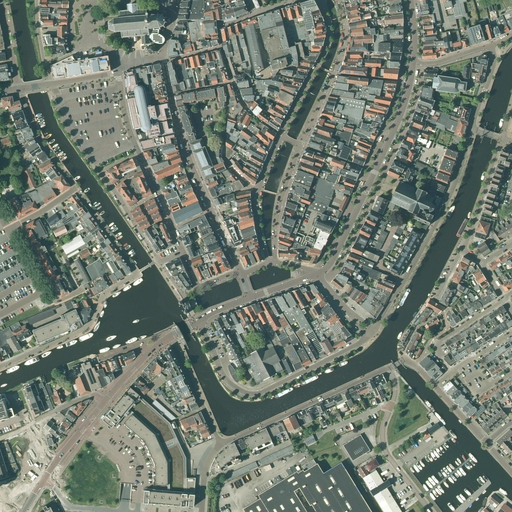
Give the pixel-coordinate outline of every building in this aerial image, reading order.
[(48,8),(48,3),(47,3),(47,0),(39,0),(40,8),(48,8)] [(152,0),(172,12),(174,8),(169,5),(169,3),(169,0),(152,0)] [(220,1),(222,0),(200,0),(197,0),(188,2),(181,3),(179,16),(178,21),(187,21),(187,22),(188,22),(188,21),(192,21),(192,20),(196,20),(206,20),(206,17),(205,17),(211,15),(211,17),(211,21),(216,21),(217,21),(223,20),(236,17),(248,12),(244,0),(243,0),(227,5),(222,6),(212,9),(211,6),(221,3),(220,1)] [(243,0),(222,0),(220,1),(221,3),(211,6),(212,9),(222,6),(227,5),(243,0)] [(311,13),(319,10),(320,10),(315,2),(312,0),(300,4),(306,32),(307,32),(309,43),(310,43),(311,47),(315,47),(313,40),(315,40),(314,35),(314,34),(313,32),(313,30),(312,29),(315,29),(314,24),(313,20),(311,13)] [(360,6),(362,5),(361,0),(354,0),(350,1),(349,1),(344,3),(346,9),(359,6),(360,6)] [(442,0),(445,10),(453,9),(451,2),(450,0),(442,0)] [(467,20),(468,20),(463,3),(466,2),(466,0),(462,0),(451,2),(453,9),(454,15),(455,17),(462,16),(463,18),(465,26),(466,33),(470,47),(486,41),(482,23),(481,21),(480,21),(480,25),(469,29),(467,20)] [(378,8),(377,5),(373,6),(372,3),(366,4),(365,5),(362,5),(360,6),(359,6),(346,9),(347,17),(361,14),(376,10),(376,9),(378,8)] [(302,44),(304,44),(309,43),(307,32),(306,32),(300,4),(293,6),(286,8),(285,8),(286,12),(287,12),(289,21),(295,44),(296,47),(298,56),(298,57),(302,57),(305,58),(302,44)] [(403,12),(401,4),(390,6),(388,7),(384,8),(385,11),(389,10),(390,15),(390,16),(390,17),(395,16),(395,13),(403,12)] [(110,23),(109,24),(110,26),(110,28),(110,29),(110,30),(111,30),(115,32),(115,33),(117,33),(122,32),(122,37),(121,38),(121,39),(123,38),(123,40),(124,40),(123,38),(129,38),(129,39),(130,39),(130,38),(134,37),(134,41),(137,41),(137,37),(141,37),(142,44),(148,44),(148,45),(145,45),(146,48),(148,47),(149,46),(149,47),(150,47),(150,46),(151,46),(151,47),(154,46),(154,45),(156,45),(156,47),(155,47),(156,49),(157,49),(159,48),(159,47),(160,47),(162,44),(163,44),(164,43),(164,42),(165,42),(165,41),(165,40),(165,39),(165,38),(164,38),(164,34),(163,34),(164,34),(163,29),(161,30),(161,28),(163,27),(165,28),(166,27),(164,26),(166,24),(168,24),(168,23),(170,23),(170,18),(167,19),(167,18),(165,18),(163,16),(164,15),(163,14),(162,16),(159,15),(159,13),(158,13),(158,15),(153,16),(153,14),(152,14),(152,16),(149,16),(149,14),(148,14),(147,14),(147,10),(148,9),(147,9),(146,10),(140,10),(140,9),(139,9),(139,11),(138,11),(137,5),(128,6),(128,11),(127,11),(127,10),(126,10),(126,11),(121,12),(121,10),(120,10),(120,12),(120,13),(121,19),(116,19),(115,19),(114,19),(114,20),(110,23)] [(289,48),(296,47),(295,44),(289,21),(287,12),(286,12),(285,8),(279,10),(283,22),(284,27),(289,48)] [(298,56),(296,47),(289,48),(284,27),(283,22),(279,10),(272,13),(276,23),(277,30),(278,30),(279,34),(278,34),(287,68),(294,66),(298,67),(298,66),(298,63),(298,57),(298,56)] [(313,20),(322,18),(319,10),(311,13),(313,20)] [(376,19),(378,18),(376,10),(361,14),(347,17),(349,24),(362,21),(363,21),(373,18),(374,19),(376,19)] [(379,18),(378,18),(376,19),(376,27),(378,26),(378,28),(392,28),(403,27),(403,23),(403,15),(403,16),(403,12),(395,13),(395,16),(390,17),(390,16),(387,17),(379,18)] [(264,15),(258,17),(260,28),(261,31),(261,32),(263,41),(265,40),(270,60),(268,60),(269,63),(273,78),(275,75),(279,71),(278,70),(284,68),(287,68),(278,34),(275,35),(274,31),(275,30),(277,30),(276,23),(272,13),(266,15),(264,15)] [(435,22),(434,20),(434,17),(433,14),(433,15),(422,17),(423,24),(435,22)] [(507,24),(506,23),(503,16),(498,19),(499,21),(502,27),(500,28),(502,35),(509,31),(506,24),(507,24)] [(216,22),(216,21),(211,21),(211,17),(206,17),(206,20),(195,20),(195,22),(192,22),(187,23),(191,42),(196,41),(196,42),(196,43),(201,42),(201,40),(205,39),(208,39),(211,38),(211,37),(218,35),(217,35),(218,35),(216,22)] [(260,28),(258,17),(241,24),(242,30),(245,29),(254,71),(264,68),(255,29),(260,28)] [(502,27),(499,21),(494,23),(495,27),(493,28),(491,18),(489,19),(490,25),(494,39),(502,35),(500,28),(502,27)] [(376,19),(374,19),(366,21),(355,23),(349,25),(350,31),(355,30),(375,27),(376,27),(376,19)] [(494,39),(490,25),(487,26),(486,20),(481,21),(482,23),(484,22),(489,40),(494,39)] [(187,22),(177,22),(175,29),(173,34),(175,34),(188,35),(187,23),(187,22)] [(243,72),(251,70),(251,67),(246,47),(244,39),(242,29),(241,24),(234,26),(237,43),(242,63),(240,63),(242,69),(244,69),(244,71),(243,71),(243,72)] [(234,63),(238,75),(239,75),(238,72),(242,71),(242,69),(240,63),(242,63),(237,43),(234,26),(228,28),(227,29),(230,41),(230,45),(232,52),(234,51),(235,59),(233,59),(234,63)] [(67,38),(67,27),(58,27),(58,38),(67,38)] [(349,37),(350,37),(355,37),(379,35),(378,31),(375,32),(375,30),(376,30),(375,27),(355,30),(350,31),(349,37)] [(398,44),(403,44),(403,38),(403,27),(392,28),(378,28),(378,29),(378,31),(379,35),(384,35),(390,34),(390,39),(390,44),(391,44),(393,44),(398,44)] [(424,30),(424,36),(437,34),(442,34),(441,27),(436,28),(436,29),(424,30)] [(226,42),(230,41),(227,29),(221,31),(223,42),(226,42)] [(454,52),(452,43),(450,32),(442,34),(443,38),(444,40),(444,42),(447,54),(454,52)] [(462,49),(470,47),(466,33),(463,33),(464,37),(460,38),(462,49)] [(381,53),(380,44),(390,44),(390,39),(390,34),(384,35),(379,35),(355,37),(350,37),(347,52),(352,52),(381,53)] [(424,41),(434,41),(438,40),(438,42),(444,42),(444,40),(443,38),(442,34),(437,34),(424,36),(424,41)] [(219,44),(218,39),(212,41),(211,38),(208,39),(211,48),(219,46),(219,44)] [(454,52),(462,49),(460,38),(458,38),(457,40),(458,42),(452,43),(454,52)] [(203,50),(211,48),(208,39),(205,39),(201,40),(201,42),(203,50)] [(323,46),(325,39),(315,40),(313,40),(315,47),(323,47),(323,46)] [(179,41),(175,40),(171,40),(169,48),(168,57),(169,58),(179,56),(178,51),(176,45),(180,44),(179,41)] [(444,42),(438,42),(438,40),(434,41),(434,42),(436,54),(437,59),(441,57),(441,56),(447,54),(444,42)] [(233,57),(232,52),(230,45),(230,41),(226,42),(223,42),(224,46),(227,58),(233,76),(234,77),(239,76),(238,75),(234,63),(233,59),(233,57)] [(190,42),(180,44),(182,50),(183,55),(193,52),(190,42)] [(423,60),(437,59),(436,54),(434,42),(424,42),(423,55),(423,54),(423,60)] [(323,47),(315,47),(311,47),(310,43),(309,43),(304,44),(304,47),(306,54),(310,54),(310,53),(320,54),(321,53),(323,47)] [(306,57),(306,54),(304,47),(304,44),(302,44),(305,58),(302,57),(302,59),(305,59),(305,60),(308,61),(315,63),(318,58),(309,57),(306,57)] [(390,53),(390,52),(391,44),(380,44),(381,53),(389,53),(390,53)] [(402,53),(403,44),(398,44),(393,44),(391,44),(390,52),(402,53)] [(67,45),(56,45),(58,54),(56,54),(58,59),(64,56),(70,53),(67,45)] [(146,48),(144,48),(144,50),(145,50),(145,51),(145,52),(146,52),(146,54),(145,54),(146,55),(149,54),(150,55),(154,54),(153,53),(157,52),(157,50),(156,50),(156,49),(155,47),(156,47),(156,45),(154,45),(154,46),(151,47),(151,46),(150,46),(150,47),(149,47),(149,46),(148,47),(146,48)] [(220,68),(225,67),(220,51),(215,52),(217,59),(216,60),(218,67),(219,67),(219,68),(220,68)] [(218,67),(216,60),(217,59),(215,52),(211,53),(212,55),(213,61),(216,68),(218,78),(219,84),(223,83),(222,80),(222,78),(221,73),(221,72),(219,72),(218,67)] [(389,53),(381,53),(352,52),(347,52),(345,59),(366,60),(376,61),(387,61),(387,60),(389,60),(389,53)] [(217,79),(218,78),(216,68),(213,61),(212,55),(211,53),(205,54),(206,59),(207,65),(209,65),(209,67),(208,68),(210,75),(205,76),(206,79),(206,81),(208,86),(212,85),(211,80),(217,80),(217,79)] [(208,68),(207,65),(206,59),(205,54),(204,55),(196,57),(199,68),(201,80),(202,82),(203,87),(208,86),(206,81),(206,79),(205,76),(210,75),(208,68)] [(480,65),(487,67),(489,58),(486,56),(485,56),(484,56),(483,56),(479,57),(478,61),(481,62),(480,64),(480,65)] [(196,89),(203,87),(202,82),(201,80),(199,68),(196,57),(189,58),(191,63),(192,69),(194,78),(195,84),(196,89)] [(302,59),(302,57),(298,57),(298,63),(298,66),(298,67),(307,68),(307,67),(312,68),(315,63),(308,61),(305,60),(305,59),(302,59)] [(109,68),(107,58),(75,64),(72,58),(53,67),(55,78),(109,68)] [(189,79),(194,78),(192,69),(191,63),(189,58),(184,59),(184,62),(185,63),(186,70),(189,69),(191,75),(187,75),(188,79),(189,79)] [(186,70),(185,63),(184,62),(184,59),(178,61),(179,64),(181,72),(181,73),(182,77),(183,81),(185,86),(186,91),(196,89),(195,84),(194,78),(189,79),(188,79),(187,75),(186,70)] [(366,60),(345,59),(342,67),(357,68),(357,67),(365,67),(366,60)] [(181,92),(186,91),(185,86),(183,81),(182,77),(181,73),(181,72),(179,64),(178,61),(173,62),(169,63),(168,64),(168,65),(174,94),(181,92)] [(400,62),(387,61),(376,61),(376,68),(381,68),(389,68),(389,69),(399,69),(400,62)] [(480,65),(480,64),(473,63),(471,64),(471,68),(470,68),(470,75),(475,76),(476,73),(485,75),(487,70),(486,70),(487,67),(480,65)] [(10,79),(9,70),(7,69),(6,65),(0,66),(0,82),(10,81),(10,79)] [(155,73),(154,71),(153,66),(147,67),(148,75),(155,73)] [(463,67),(461,82),(467,83),(468,84),(468,81),(469,80),(470,75),(470,68),(469,66),(465,66),(463,67)] [(148,75),(147,67),(141,69),(143,79),(144,82),(144,86),(146,86),(150,85),(150,86),(151,86),(149,79),(148,75)] [(363,68),(357,68),(342,67),(339,74),(340,74),(367,76),(367,75),(372,75),(372,69),(368,68),(363,68)] [(383,78),(384,69),(379,69),(372,68),(372,69),(372,75),(372,77),(378,78),(383,78)] [(384,69),(383,78),(397,80),(399,71),(399,70),(384,69)] [(438,79),(438,78),(437,78),(438,69),(434,69),(433,71),(424,70),(424,77),(434,78),(438,79)] [(132,71),(124,72),(125,81),(126,88),(127,92),(128,95),(130,106),(135,129),(136,129),(141,128),(142,129),(142,130),(143,131),(144,132),(145,132),(145,133),(146,133),(147,133),(148,133),(149,139),(150,139),(139,142),(143,151),(158,148),(158,147),(161,147),(177,144),(176,139),(175,135),(159,138),(159,137),(175,133),(174,128),(172,122),(171,115),(170,109),(169,104),(169,103),(155,106),(152,107),(151,106),(149,106),(146,92),(146,90),(145,89),(145,88),(144,88),(144,87),(143,87),(143,86),(142,86),(141,85),(140,85),(139,85),(138,83),(138,82),(137,75),(136,70),(134,70),(133,70),(132,71)] [(248,81),(252,81),(251,77),(251,71),(251,70),(243,72),(243,74),(239,75),(238,75),(239,76),(234,77),(235,79),(237,83),(241,82),(248,81)] [(304,80),(308,74),(298,72),(298,71),(293,71),(284,70),(282,70),(281,70),(280,73),(279,74),(292,77),(304,80)] [(164,82),(163,74),(155,75),(155,73),(148,75),(151,75),(151,79),(149,79),(151,86),(164,82)] [(485,79),(485,75),(476,73),(475,76),(477,76),(475,83),(482,85),(483,80),(485,79)] [(301,88),(304,81),(293,79),(281,77),(275,75),(273,78),(272,80),(265,80),(265,82),(276,82),(284,84),(292,85),(301,88)] [(366,87),(368,80),(349,77),(338,76),(335,83),(340,84),(366,87)] [(434,78),(433,88),(435,88),(434,89),(436,89),(436,91),(455,94),(456,94),(458,94),(458,93),(459,93),(460,92),(465,93),(467,83),(461,82),(460,81),(460,80),(459,79),(458,79),(457,79),(438,76),(438,79),(434,78)] [(291,103),(292,103),(296,97),(280,89),(269,86),(265,85),(265,82),(265,80),(257,81),(256,89),(260,89),(265,91),(265,90),(267,91),(268,91),(279,96),(291,103)] [(382,90),(383,81),(369,80),(368,80),(366,87),(382,90)] [(249,87),(248,81),(241,82),(237,83),(239,89),(244,88),(249,88),(249,87)] [(154,91),(166,88),(164,82),(151,86),(150,86),(150,91),(154,90),(154,91)] [(296,97),(300,88),(301,88),(292,85),(284,84),(276,82),(265,82),(265,85),(269,86),(280,89),(296,97)] [(340,84),(335,83),(333,89),(338,90),(375,96),(375,102),(374,102),(390,106),(392,99),(380,97),(381,93),(382,90),(366,87),(340,84)] [(198,101),(198,102),(216,98),(216,99),(218,99),(219,103),(217,103),(218,109),(226,107),(227,97),(225,87),(220,88),(220,87),(195,92),(197,101),(198,101)] [(435,88),(433,88),(422,87),(420,98),(433,101),(434,89),(435,88)] [(156,98),(167,96),(166,88),(154,91),(154,90),(150,91),(150,92),(146,92),(149,106),(151,106),(150,100),(151,100),(150,95),(155,94),(156,98)] [(367,100),(375,102),(375,96),(338,90),(333,89),(330,95),(335,96),(349,99),(360,101),(361,98),(361,99),(366,100),(366,99),(368,99),(367,100)] [(392,99),(395,92),(386,90),(386,94),(385,97),(392,98),(391,99),(392,99)] [(289,109),(292,103),(291,103),(279,96),(268,91),(266,97),(271,99),(275,101),(278,103),(289,109)] [(183,100),(176,102),(177,107),(182,106),(186,106),(190,105),(198,103),(198,102),(198,101),(197,101),(195,92),(182,95),(183,100)] [(263,103),(263,100),(259,100),(259,97),(255,97),(254,95),(242,95),(242,96),(245,103),(254,102),(261,102),(263,103)] [(237,104),(239,103),(236,96),(230,97),(229,103),(228,108),(237,104)] [(18,113),(22,112),(21,110),(20,107),(18,102),(14,103),(13,102),(12,102),(11,97),(0,99),(0,107),(7,106),(9,111),(8,111),(9,115),(11,114),(17,112),(18,113)] [(435,101),(433,101),(420,98),(418,104),(432,109),(435,101)] [(272,106),(275,101),(271,99),(268,102),(265,106),(270,108),(268,112),(272,114),(271,117),(270,119),(280,126),(286,115),(282,112),(275,108),(272,106)] [(365,101),(360,101),(349,99),(348,103),(328,99),(327,103),(364,110),(365,101)] [(253,112),(261,102),(254,102),(248,108),(253,112)] [(261,109),(264,104),(263,103),(261,102),(253,112),(257,117),(263,110),(261,109)] [(383,110),(388,111),(389,107),(367,102),(366,106),(375,108),(383,110)] [(237,104),(228,108),(228,115),(235,117),(236,116),(240,113),(243,109),(239,103),(237,104)] [(286,115),(289,109),(278,103),(275,108),(282,112),(286,115)] [(362,120),(364,110),(327,103),(324,110),(323,110),(329,112),(362,120)] [(415,112),(437,120),(440,112),(433,110),(418,105),(416,108),(415,112)] [(183,125),(192,123),(189,115),(188,115),(187,115),(186,113),(188,113),(188,112),(186,106),(182,106),(177,107),(180,115),(181,115),(181,117),(181,118),(183,125)] [(365,110),(378,113),(386,115),(386,116),(388,111),(383,110),(375,108),(366,106),(365,110)] [(459,119),(467,122),(471,109),(463,108),(459,119)] [(243,109),(237,122),(239,123),(238,126),(240,128),(242,125),(248,113),(244,109),(243,109)] [(266,116),(267,114),(267,113),(264,110),(263,110),(257,117),(260,119),(263,114),(266,116)] [(362,120),(329,112),(323,110),(320,117),(332,121),(332,120),(339,122),(346,124),(346,125),(354,128),(355,128),(359,130),(361,123),(362,120)] [(378,124),(381,125),(386,115),(378,113),(365,111),(364,116),(364,115),(363,118),(378,123),(378,124)] [(13,122),(24,118),(22,112),(18,113),(8,116),(9,120),(12,119),(13,122)] [(415,112),(413,119),(435,127),(437,120),(415,112)] [(468,123),(467,122),(440,112),(435,127),(436,128),(456,136),(461,138),(463,139),(465,134),(463,134),(465,127),(467,127),(468,123)] [(247,129),(249,125),(253,117),(248,113),(242,125),(247,129)] [(267,124),(270,119),(271,117),(267,114),(266,116),(263,114),(260,119),(267,124)] [(13,122),(16,129),(27,125),(24,118),(13,122)] [(343,130),(344,125),(337,123),(332,121),(332,122),(326,120),(326,119),(320,118),(317,125),(322,127),(341,134),(343,130)] [(227,127),(227,131),(237,138),(240,132),(238,131),(234,128),(233,128),(235,124),(236,122),(228,119),(228,122),(227,127)] [(256,119),(252,124),(269,139),(273,142),(276,134),(274,133),(265,126),(261,123),(260,122),(256,119)] [(280,126),(270,119),(267,124),(278,131),(280,126)] [(423,132),(421,131),(420,133),(421,136),(422,136),(421,139),(422,139),(422,138),(430,141),(431,137),(432,136),(430,135),(427,134),(429,129),(432,131),(433,131),(435,132),(436,128),(435,127),(413,119),(410,126),(423,131),(423,132)] [(372,129),(379,131),(381,125),(378,124),(373,122),(371,125),(368,124),(367,128),(366,128),(366,127),(365,127),(367,124),(362,123),(361,123),(359,130),(369,133),(369,131),(371,132),(372,129)] [(188,140),(197,137),(195,133),(194,133),(193,133),(192,131),(194,131),(194,130),(192,123),(183,125),(186,133),(187,133),(187,135),(187,136),(188,140)] [(269,139),(252,124),(251,124),(250,126),(249,125),(247,129),(258,139),(258,138),(261,139),(260,140),(270,149),(273,142),(269,139)] [(240,132),(237,138),(238,139),(240,140),(241,141),(241,140),(247,144),(250,146),(258,151),(267,156),(269,150),(259,142),(257,141),(258,139),(247,129),(242,125),(240,128),(238,131),(240,132)] [(352,133),(343,130),(341,134),(322,127),(317,125),(313,132),(345,144),(344,146),(348,148),(349,144),(349,143),(350,140),(351,137),(352,133)] [(346,125),(344,125),(343,130),(352,133),(352,132),(354,133),(355,128),(354,128),(346,125)] [(22,135),(31,131),(29,127),(28,126),(20,129),(19,129),(16,130),(13,131),(10,132),(10,133),(11,135),(20,131),(21,134),(22,135)] [(420,133),(421,131),(410,127),(407,133),(421,139),(422,136),(421,136),(420,133)] [(369,133),(359,130),(355,128),(354,133),(374,140),(375,140),(377,136),(369,133)] [(22,135),(21,134),(16,136),(19,144),(33,139),(33,138),(31,131),(22,135)] [(227,133),(226,140),(235,144),(238,139),(237,138),(227,131),(227,133)] [(352,149),(348,148),(344,146),(345,144),(313,132),(310,139),(310,140),(316,142),(334,147),(338,149),(338,150),(338,151),(341,152),(339,157),(339,158),(347,161),(349,155),(350,153),(352,149)] [(374,140),(354,133),(352,132),(352,133),(351,137),(356,139),(363,141),(365,142),(372,144),(374,140)] [(422,139),(421,139),(407,133),(404,140),(414,144),(416,140),(418,141),(417,141),(418,142),(418,144),(425,147),(425,145),(427,145),(425,149),(428,150),(432,142),(430,141),(422,138),(422,139)] [(3,152),(8,150),(7,147),(12,145),(10,140),(9,137),(0,140),(1,143),(0,143),(2,149),(3,152)] [(373,144),(372,144),(365,142),(363,141),(356,139),(351,137),(350,140),(358,143),(371,148),(373,144)] [(190,144),(193,152),(196,160),(197,164),(198,164),(201,172),(204,180),(209,178),(216,175),(216,174),(217,173),(214,166),(213,167),(202,139),(198,141),(190,144)] [(30,155),(39,148),(36,144),(35,145),(34,143),(35,142),(34,140),(28,142),(28,143),(30,146),(26,149),(26,148),(21,152),(23,154),(27,151),(27,152),(29,155),(30,155)] [(235,145),(235,144),(226,140),(226,147),(231,149),(233,150),(236,145),(235,145)] [(240,140),(237,144),(239,144),(239,143),(244,146),(246,146),(247,147),(244,150),(246,151),(246,152),(257,158),(258,158),(260,159),(264,161),(267,156),(258,151),(250,146),(247,144),(241,140),(241,141),(240,140)] [(333,148),(334,147),(316,142),(310,140),(307,146),(322,152),(325,145),(324,148),(328,149),(329,146),(333,148)] [(418,154),(420,148),(403,141),(400,147),(418,154)] [(369,153),(371,148),(358,143),(356,147),(369,153)] [(158,149),(157,149),(159,155),(165,153),(165,155),(179,151),(177,144),(162,147),(158,149)] [(236,152),(233,150),(231,149),(226,147),(226,157),(229,160),(236,152)] [(355,155),(366,160),(369,154),(363,151),(354,147),(352,154),(354,155),(355,155)] [(411,162),(415,154),(400,147),(396,156),(411,162)] [(32,159),(42,152),(39,148),(30,155),(31,157),(30,157),(25,160),(26,162),(28,161),(32,159)] [(338,151),(338,150),(332,148),(330,153),(330,155),(336,156),(338,151)] [(436,180),(448,185),(451,176),(456,162),(459,153),(447,148),(439,170),(436,180)] [(157,149),(144,152),(147,160),(147,162),(148,163),(149,164),(150,166),(158,163),(156,157),(159,156),(158,155),(159,155),(157,149)] [(219,164),(214,166),(217,173),(220,172),(226,169),(224,163),(225,163),(222,158),(222,149),(217,149),(217,158),(219,164)] [(262,167),(264,161),(260,159),(258,158),(257,158),(246,152),(246,151),(244,150),(242,149),(239,154),(249,160),(262,167)] [(330,165),(333,158),(315,152),(306,149),(303,156),(306,157),(326,164),(327,163),(330,165)] [(483,213),(491,215),(492,213),(496,214),(497,211),(492,210),(493,207),(497,208),(499,203),(494,202),(495,200),(496,197),(500,198),(501,196),(504,196),(504,194),(498,192),(499,189),(499,186),(503,188),(505,183),(501,182),(503,176),(507,177),(508,173),(504,171),(506,167),(509,168),(510,163),(510,161),(511,161),(511,164),(511,166),(511,152),(510,152),(502,149),(499,160),(500,160),(498,166),(497,166),(490,187),(487,197),(484,207),(484,208),(483,213)] [(39,160),(46,155),(43,151),(42,152),(32,159),(28,161),(26,162),(29,166),(31,169),(34,167),(33,164),(31,164),(30,163),(35,160),(37,158),(39,160)] [(176,158),(180,156),(179,151),(165,155),(160,157),(162,162),(176,158)] [(39,167),(43,165),(43,163),(49,159),(46,155),(39,160),(39,161),(40,160),(41,162),(37,164),(39,167)] [(262,167),(249,160),(248,159),(246,163),(243,161),(237,155),(234,158),(237,161),(240,164),(242,163),(260,173),(262,167)] [(363,166),(366,160),(355,155),(353,162),(363,166)] [(177,164),(182,162),(180,156),(176,158),(162,162),(158,163),(150,166),(153,173),(154,173),(177,164)] [(324,170),(326,164),(306,157),(303,156),(300,162),(321,170),(322,169),(324,170)] [(408,168),(409,166),(407,165),(407,164),(404,163),(405,160),(396,156),(394,161),(408,168)] [(152,195),(145,178),(136,158),(130,161),(120,166),(114,168),(106,171),(105,174),(106,174),(110,179),(114,184),(116,187),(120,192),(127,201),(127,202),(131,207),(138,201),(152,195)] [(343,169),(345,163),(341,162),(333,158),(330,165),(336,167),(343,169)] [(41,174),(45,171),(54,166),(53,166),(50,161),(43,165),(39,167),(38,168),(41,174)] [(253,177),(240,164),(237,161),(233,165),(233,166),(247,180),(254,185),(255,185),(257,179),(253,177)] [(403,181),(404,179),(399,177),(400,174),(405,176),(408,168),(394,161),(390,168),(387,174),(398,179),(403,181)] [(164,185),(164,183),(163,183),(162,179),(184,170),(182,162),(177,164),(154,173),(157,181),(160,187),(164,185)] [(329,172),(321,170),(300,162),(298,169),(317,177),(326,179),(328,174),(329,172)] [(435,177),(436,173),(434,172),(435,170),(417,162),(413,170),(431,178),(432,176),(435,177)] [(257,179),(260,173),(242,163),(240,164),(253,177),(257,179)] [(347,171),(359,175),(362,169),(349,164),(347,171)] [(57,171),(54,166),(45,171),(49,176),(57,171)] [(343,170),(343,169),(336,167),(333,173),(338,175),(357,181),(359,175),(347,171),(343,170)] [(410,185),(416,171),(409,168),(403,182),(410,185)] [(31,169),(29,170),(23,172),(30,189),(40,184),(35,173),(31,174),(30,173),(33,172),(31,169)] [(229,178),(234,176),(229,170),(221,173),(225,180),(229,178)] [(336,184),(297,170),(293,182),(289,193),(301,197),(303,198),(311,201),(327,206),(328,207),(331,200),(330,199),(332,197),(334,192),(333,192),(334,190),(335,190),(338,184),(336,184)] [(50,182),(52,181),(61,176),(57,171),(49,176),(51,179),(47,181),(48,183),(50,182)] [(209,178),(204,180),(206,185),(220,179),(218,180),(218,178),(219,178),(219,177),(222,175),(221,173),(216,175),(209,178)] [(326,179),(326,181),(336,184),(338,176),(331,174),(331,175),(328,174),(326,179)] [(186,183),(188,181),(189,181),(186,175),(175,180),(173,181),(164,185),(160,187),(163,192),(168,190),(173,188),(176,187),(178,186),(184,183),(186,183)] [(52,181),(57,188),(58,190),(59,189),(62,193),(69,187),(61,176),(52,181)] [(235,184),(240,182),(239,181),(234,176),(229,178),(232,182),(235,184)] [(222,184),(221,182),(220,179),(206,185),(209,190),(213,188),(217,186),(219,185),(222,184)] [(342,181),(341,185),(353,189),(356,183),(346,179),(345,182),(342,181)] [(20,189),(26,187),(23,180),(17,182),(20,189)] [(52,191),(57,188),(52,181),(50,182),(48,183),(35,189),(45,204),(56,196),(52,191)] [(188,192),(192,190),(190,186),(190,185),(188,181),(186,183),(184,183),(178,186),(176,187),(173,188),(168,190),(163,192),(165,197),(167,201),(188,192)] [(393,210),(395,205),(408,211),(408,212),(417,216),(415,220),(422,223),(418,231),(424,233),(428,225),(429,226),(435,213),(435,212),(437,209),(437,208),(441,199),(435,196),(425,191),(425,192),(398,181),(389,201),(379,197),(373,210),(370,209),(370,211),(381,216),(382,214),(383,215),(386,207),(393,210)] [(230,182),(223,185),(224,188),(224,189),(232,186),(235,191),(243,189),(243,187),(240,182),(235,184),(232,182),(231,182),(231,183),(231,184),(230,183),(230,182)] [(213,188),(209,190),(211,194),(216,192),(216,193),(219,192),(219,191),(224,189),(222,184),(219,185),(217,186),(213,188)] [(338,184),(335,190),(350,195),(353,189),(341,185),(338,184)] [(425,191),(435,196),(437,191),(443,193),(445,187),(437,184),(435,190),(434,189),(433,191),(432,190),(431,191),(426,189),(425,191)] [(213,198),(235,191),(232,186),(224,189),(224,188),(224,189),(219,191),(219,192),(216,193),(216,192),(211,194),(212,197),(213,198)] [(173,214),(198,202),(193,190),(192,190),(188,192),(167,201),(173,214)] [(8,201),(18,220),(21,218),(37,210),(45,204),(36,191),(8,201)] [(245,199),(250,198),(251,198),(251,191),(236,194),(237,201),(245,199)] [(301,197),(289,193),(287,201),(306,208),(309,209),(311,201),(303,198),(302,199),(300,199),(301,197)] [(229,203),(236,201),(234,194),(234,195),(234,194),(225,197),(221,198),(224,205),(229,203)] [(71,206),(79,201),(75,195),(68,200),(71,204),(66,206),(63,207),(64,210),(71,206)] [(217,207),(224,205),(221,198),(218,199),(214,200),(217,207)] [(246,205),(251,204),(250,198),(245,199),(237,201),(236,201),(229,203),(224,205),(217,207),(220,212),(230,209),(230,210),(236,208),(246,205)] [(142,231),(162,220),(158,210),(159,210),(154,199),(131,212),(136,222),(137,221),(142,231)] [(73,213),(83,206),(79,201),(71,206),(73,209),(73,208),(74,209),(66,214),(67,217),(73,213)] [(297,233),(306,208),(287,201),(283,216),(282,223),(280,231),(290,234),(295,236),(296,236),(301,238),(300,239),(301,239),(300,241),(298,244),(301,245),(305,237),(304,236),(297,233)] [(339,220),(342,212),(328,207),(327,206),(311,201),(309,209),(322,214),(324,214),(339,220)] [(198,202),(173,214),(177,225),(203,212),(198,202)] [(246,213),(252,211),(251,204),(246,205),(236,208),(237,208),(239,208),(240,211),(238,211),(234,212),(235,213),(229,215),(230,217),(230,218),(237,216),(246,213)] [(76,220),(88,212),(83,206),(73,213),(67,217),(66,218),(68,224),(69,223),(76,220)] [(66,218),(61,210),(46,220),(50,226),(49,227),(52,231),(68,224),(66,218)] [(248,219),(253,218),(252,211),(246,213),(237,216),(237,218),(239,218),(240,222),(237,222),(238,224),(248,219)] [(367,217),(377,222),(380,216),(370,211),(367,217)] [(83,222),(91,217),(88,212),(76,220),(69,223),(69,224),(72,229),(76,227),(75,226),(79,224),(83,222)] [(339,220),(324,214),(322,214),(319,221),(315,219),(314,222),(315,223),(314,227),(331,234),(335,227),(339,220)] [(203,224),(198,226),(200,229),(201,231),(201,232),(206,229),(210,227),(205,216),(200,218),(203,224)] [(478,224),(489,227),(492,228),(495,221),(481,216),(478,224)] [(89,232),(98,226),(91,217),(83,222),(80,225),(83,229),(86,228),(89,232)] [(365,223),(374,227),(377,223),(377,222),(367,217),(365,223)] [(200,218),(188,224),(188,226),(190,230),(192,233),(195,231),(194,228),(198,226),(203,224),(200,218)] [(230,218),(223,220),(225,224),(227,228),(233,226),(231,221),(231,220),(230,218)] [(236,233),(255,227),(253,218),(248,219),(238,224),(233,226),(227,228),(231,237),(237,234),(236,233)] [(458,238),(468,220),(465,218),(455,237),(458,238)] [(41,241),(41,240),(48,237),(47,234),(39,220),(35,222),(35,221),(22,227),(32,245),(41,241)] [(162,232),(167,230),(164,222),(158,225),(162,232)] [(362,228),(372,233),(374,227),(365,223),(362,228)] [(486,235),(489,227),(478,224),(476,231),(474,237),(484,240),(486,235)] [(185,225),(178,228),(178,229),(181,234),(190,230),(188,226),(185,227),(185,225)] [(510,235),(506,227),(504,228),(502,225),(500,226),(502,230),(501,230),(506,238),(510,235)] [(64,227),(64,226),(53,231),(56,237),(66,232),(65,230),(66,230),(64,230),(63,227),(64,227)] [(95,235),(101,230),(98,226),(89,232),(83,236),(82,234),(61,246),(66,255),(85,244),(86,243),(89,241),(93,238),(94,237),(94,238),(96,236),(95,235)] [(154,235),(158,233),(154,226),(144,231),(150,241),(155,238),(154,235)] [(210,227),(200,233),(202,238),(213,233),(210,227)] [(256,235),(255,227),(236,233),(237,234),(231,237),(234,243),(250,237),(256,235)] [(506,238),(501,230),(500,231),(497,227),(495,229),(497,233),(496,233),(501,241),(506,238)] [(359,234),(369,239),(372,233),(362,228),(359,234)] [(310,247),(322,252),(325,246),(328,240),(331,234),(318,229),(320,230),(317,236),(316,240),(315,240),(307,236),(306,237),(305,240),(305,241),(314,244),(312,248),(310,247)] [(411,234),(421,239),(424,234),(414,229),(411,234)] [(96,241),(105,235),(101,230),(95,235),(96,236),(94,238),(96,240),(94,241),(95,242),(96,241)] [(172,240),(167,230),(162,232),(167,243),(172,240)] [(442,230),(424,262),(429,265),(447,233),(442,230)] [(298,244),(300,241),(301,239),(300,239),(301,238),(296,236),(295,236),(290,234),(280,231),(279,238),(298,244)] [(383,232),(382,231),(381,233),(379,236),(385,239),(388,234),(383,232)] [(501,241),(496,233),(495,234),(494,232),(493,231),(491,232),(492,234),(491,236),(493,239),(495,238),(498,243),(501,241)] [(213,234),(203,239),(206,246),(217,242),(214,234),(213,234)] [(357,239),(366,244),(369,239),(359,234),(357,239)] [(408,239),(418,245),(421,239),(411,234),(408,239)] [(99,244),(107,239),(105,235),(96,241),(95,242),(95,243),(97,241),(99,244)] [(155,244),(161,240),(158,236),(156,237),(154,235),(155,238),(150,241),(153,245),(155,244)] [(188,235),(182,238),(185,246),(192,244),(188,235)] [(245,248),(258,242),(256,235),(250,237),(234,243),(234,244),(235,244),(236,247),(241,244),(243,243),(245,248)] [(301,245),(298,244),(279,238),(278,244),(279,244),(294,249),(296,249),(296,248),(297,248),(297,250),(294,250),(293,251),(303,251),(305,251),(308,252),(308,253),(308,254),(308,255),(311,256),(313,256),(319,257),(322,252),(310,247),(310,248),(305,246),(303,245),(301,245)] [(102,248),(110,242),(107,239),(99,244),(100,247),(99,248),(100,249),(102,248)] [(354,245),(364,250),(366,244),(357,239),(354,245)] [(418,245),(408,239),(405,245),(415,250),(416,247),(418,245)] [(155,244),(153,245),(158,253),(164,250),(163,249),(166,248),(164,244),(162,241),(161,241),(161,240),(155,244)] [(106,254),(115,249),(110,242),(102,248),(102,250),(99,252),(101,253),(104,251),(106,254)] [(206,246),(201,248),(201,249),(203,254),(211,251),(220,248),(217,242),(206,246)] [(260,250),(258,242),(238,251),(242,259),(248,255),(255,252),(260,250)] [(480,251),(491,245),(490,242),(486,245),(484,242),(477,247),(480,251)] [(41,263),(50,258),(43,245),(41,246),(40,243),(33,246),(41,263)] [(491,245),(480,251),(483,256),(490,251),(489,249),(492,247),(492,246),(495,245),(494,243),(491,245)] [(191,245),(186,248),(191,259),(195,257),(203,254),(201,249),(194,252),(191,245)] [(377,262),(379,257),(354,245),(351,252),(377,262)] [(415,250),(405,245),(403,250),(412,255),(415,250)] [(90,255),(88,251),(88,252),(86,248),(78,253),(81,260),(90,255)] [(109,259),(118,253),(115,249),(106,254),(108,257),(105,259),(106,261),(109,259)] [(253,253),(257,263),(263,260),(262,258),(264,257),(262,253),(261,253),(260,250),(255,252),(253,253)] [(301,259),(301,258),(303,251),(293,251),(279,250),(279,258),(295,258),(294,261),(301,262),(301,260),(301,259)] [(409,260),(412,255),(403,250),(400,255),(409,260)] [(223,252),(217,255),(215,256),(213,252),(207,254),(209,258),(213,256),(216,262),(217,261),(219,264),(220,268),(222,273),(230,270),(231,268),(227,260),(223,252)] [(81,260),(78,253),(71,257),(73,261),(74,263),(80,261),(80,260),(81,260)] [(115,261),(121,257),(118,253),(109,259),(113,265),(116,263),(115,261)] [(252,265),(257,263),(253,253),(248,255),(252,265)] [(216,275),(222,273),(220,268),(219,264),(217,261),(216,262),(213,256),(209,258),(207,254),(206,255),(207,258),(202,260),(202,262),(203,265),(204,266),(206,265),(208,269),(211,277),(216,276),(216,275)] [(371,269),(372,269),(374,264),(360,258),(350,254),(347,260),(371,269)] [(245,269),(252,265),(248,255),(242,259),(241,259),(245,269)] [(409,260),(400,255),(397,260),(406,266),(409,260)] [(510,265),(504,256),(503,257),(502,256),(499,259),(503,265),(505,263),(507,266),(509,264),(510,265)] [(119,268),(126,264),(121,257),(115,261),(116,263),(119,268)] [(202,262),(202,260),(200,257),(196,259),(191,261),(193,266),(202,262)] [(461,261),(473,268),(476,263),(463,257),(461,261)] [(51,280),(57,277),(56,276),(57,275),(54,270),(56,269),(50,258),(41,263),(50,279),(51,280)] [(176,267),(182,264),(183,264),(180,258),(165,265),(169,270),(174,268),(176,267)] [(109,259),(106,261),(107,261),(102,263),(99,259),(85,268),(88,273),(92,281),(102,276),(105,274),(111,285),(125,276),(119,268),(116,263),(113,265),(109,259)] [(495,261),(494,262),(499,270),(499,271),(500,272),(502,271),(501,269),(501,270),(499,267),(503,265),(499,259),(495,261)] [(406,266),(397,260),(394,266),(403,271),(406,266)] [(358,273),(361,267),(356,265),(356,264),(347,261),(344,266),(344,267),(344,266),(358,273)] [(475,270),(473,268),(461,261),(460,263),(457,268),(464,272),(466,269),(471,271),(472,271),(473,272),(475,270)] [(499,271),(499,270),(494,262),(493,263),(492,263),(489,265),(492,271),(494,270),(497,274),(496,274),(498,277),(502,275),(500,272),(499,271)] [(119,268),(125,276),(132,272),(126,264),(119,268)] [(180,272),(185,270),(182,264),(176,267),(180,272)] [(206,270),(204,266),(203,265),(195,269),(201,282),(206,280),(202,272),(206,270)] [(206,280),(211,277),(208,269),(206,265),(204,266),(206,270),(202,272),(206,280)] [(388,276),(372,269),(371,269),(362,266),(362,267),(361,267),(358,273),(344,266),(344,267),(340,273),(353,280),(353,279),(354,280),(360,282),(361,283),(364,284),(368,276),(375,280),(394,288),(396,284),(386,280),(388,276)] [(403,271),(394,266),(391,271),(400,276),(403,271)] [(178,273),(180,272),(176,267),(174,268),(169,270),(173,276),(178,273)] [(464,272),(457,268),(454,274),(461,278),(463,275),(468,277),(468,280),(472,277),(472,278),(473,277),(474,277),(475,279),(483,274),(480,270),(473,274),(472,275),(471,274),(468,276),(469,275),(464,273),(464,272)] [(179,285),(189,277),(185,270),(180,272),(178,273),(173,276),(179,285)] [(59,276),(69,294),(73,291),(64,273),(59,276)] [(351,284),(353,280),(340,273),(337,276),(335,278),(351,286),(350,287),(345,284),(341,291),(345,294),(349,288),(353,291),(357,286),(351,284)] [(108,286),(111,285),(105,274),(102,276),(105,281),(105,280),(108,285),(108,286)] [(460,281),(461,278),(454,274),(451,280),(458,284),(460,285),(467,288),(467,285),(465,284),(460,281)] [(479,284),(486,280),(483,274),(475,279),(473,280),(476,286),(477,285),(479,284)] [(60,298),(69,294),(59,276),(57,277),(51,280),(60,298)] [(108,287),(105,281),(102,276),(92,281),(98,294),(108,287)] [(189,277),(179,285),(185,293),(191,288),(192,288),(192,287),(192,286),(192,285),(189,277)] [(331,283),(341,291),(345,284),(350,287),(351,286),(335,278),(335,279),(331,283)] [(511,289),(511,288),(505,279),(503,280),(505,284),(502,286),(506,292),(511,289)] [(388,297),(394,288),(375,280),(371,288),(371,289),(372,289),(388,297)] [(479,284),(482,288),(489,284),(486,280),(479,284)] [(94,296),(98,294),(92,281),(88,283),(89,285),(91,285),(92,288),(90,289),(94,296)] [(369,287),(361,283),(360,282),(357,286),(353,291),(349,297),(354,301),(361,292),(362,290),(365,291),(369,287)] [(315,296),(320,292),(314,284),(307,287),(310,292),(313,295),(312,296),(313,298),(316,297),(315,296)] [(468,289),(467,288),(460,285),(458,290),(466,294),(468,289)] [(413,289),(408,286),(396,306),(402,309),(413,289)] [(489,295),(493,300),(497,298),(494,292),(491,293),(490,291),(493,290),(490,286),(488,288),(486,290),(489,295)] [(313,298),(312,296),(309,292),(307,287),(300,289),(303,294),(308,303),(311,301),(314,305),(316,304),(316,303),(313,298)] [(371,289),(371,288),(369,287),(365,293),(362,291),(361,292),(354,301),(360,306),(368,295),(372,289),(371,289)] [(349,297),(353,291),(349,288),(345,294),(349,297)] [(89,298),(94,296),(90,289),(85,291),(89,298)] [(384,307),(388,297),(372,289),(368,295),(377,302),(384,307)] [(298,304),(301,310),(308,306),(302,295),(299,290),(291,292),(298,304)] [(275,298),(302,344),(309,340),(319,359),(327,355),(317,338),(311,328),(309,324),(304,315),(302,311),(301,311),(301,310),(298,304),(291,292),(275,298)] [(316,303),(325,299),(320,292),(315,296),(316,297),(313,298),(316,303)] [(451,296),(444,293),(443,296),(450,299),(450,298),(453,299),(452,301),(454,302),(457,299),(454,298),(451,296)] [(489,295),(487,296),(485,293),(482,295),(488,303),(493,300),(489,295)] [(370,314),(377,302),(368,295),(360,306),(370,314)] [(484,306),(488,303),(482,295),(480,296),(482,299),(480,300),(480,301),(484,306)] [(484,306),(480,301),(478,302),(477,301),(474,297),(471,298),(474,302),(479,309),(484,306)] [(44,302),(42,299),(39,301),(40,304),(38,306),(41,309),(43,307),(44,306),(47,305),(47,302),(44,302)] [(82,311),(89,307),(90,307),(86,299),(78,303),(80,309),(81,309),(82,311)] [(290,342),(297,338),(274,299),(267,301),(267,302),(267,301),(272,309),(276,316),(282,328),(285,333),(278,337),(277,337),(279,341),(287,338),(290,342)] [(328,303),(325,299),(316,303),(316,304),(320,309),(322,314),(316,318),(317,320),(309,324),(311,328),(317,338),(322,334),(324,336),(325,339),(327,339),(325,335),(331,332),(334,337),(341,332),(340,330),(345,326),(336,314),(333,310),(328,303)] [(75,311),(71,302),(70,300),(64,303),(67,310),(73,307),(75,310),(62,315),(60,316),(61,319),(57,320),(66,334),(68,333),(71,332),(78,329),(81,327),(82,326),(75,311)] [(434,311),(437,304),(430,300),(426,307),(434,311)] [(474,302),(471,304),(470,302),(468,300),(466,301),(467,301),(474,312),(479,309),(474,302)] [(80,309),(78,303),(75,305),(73,301),(71,302),(75,311),(80,309)] [(187,310),(189,309),(192,308),(189,301),(187,302),(183,304),(183,302),(182,301),(180,301),(179,302),(179,303),(179,304),(180,305),(182,305),(183,305),(185,310),(184,312),(184,314),(186,315),(187,314),(188,313),(189,313),(188,311),(187,310)] [(276,316),(272,309),(271,310),(266,301),(259,303),(268,320),(276,316)] [(469,315),(474,312),(467,301),(466,301),(467,302),(465,303),(462,305),(464,308),(469,315)] [(384,307),(377,302),(370,314),(376,319),(384,307)] [(272,327),(268,320),(259,303),(251,306),(261,326),(263,325),(266,330),(272,327)] [(322,314),(320,309),(316,304),(314,305),(315,306),(310,309),(316,318),(322,314)] [(437,304),(434,311),(439,314),(445,308),(437,304)] [(29,326),(55,315),(53,311),(60,308),(59,306),(26,319),(29,326)] [(243,309),(252,326),(254,325),(252,322),(254,321),(255,323),(254,324),(259,333),(260,335),(265,332),(264,330),(261,326),(251,306),(243,309)] [(503,318),(505,317),(508,315),(507,313),(504,315),(504,313),(506,312),(505,311),(503,306),(498,309),(503,317),(503,318)] [(75,311),(82,326),(86,323),(88,318),(91,311),(89,307),(82,311),(81,309),(80,309),(75,311)] [(463,320),(469,315),(464,308),(465,309),(459,313),(463,320)] [(258,337),(252,326),(243,309),(236,312),(244,328),(248,326),(254,336),(253,336),(254,339),(258,337)] [(498,309),(493,312),(496,317),(498,315),(500,318),(502,317),(503,317),(498,309)] [(450,312),(457,323),(462,320),(459,315),(456,316),(453,310),(450,312)] [(426,319),(430,315),(423,311),(420,315),(426,319)] [(228,314),(235,326),(239,334),(244,332),(240,324),(235,312),(228,314)] [(452,327),(457,323),(450,312),(446,314),(447,315),(448,315),(451,320),(448,321),(452,327)] [(493,318),(496,317),(493,312),(488,315),(493,324),(496,322),(498,321),(497,319),(495,321),(493,318)] [(234,326),(235,326),(228,314),(221,317),(227,330),(227,329),(230,335),(232,334),(231,331),(235,329),(234,326)] [(423,323),(426,319),(420,315),(417,319),(422,323),(423,323)] [(493,324),(488,315),(483,318),(486,323),(489,321),(491,324),(491,325),(493,324)] [(275,332),(282,328),(276,316),(268,320),(272,327),(274,332),(275,332)] [(431,321),(435,327),(438,325),(437,323),(441,320),(439,317),(437,318),(431,321)] [(507,320),(505,317),(503,318),(502,319),(509,329),(511,327),(511,321),(510,318),(507,320)] [(218,330),(225,326),(220,318),(215,320),(214,320),(214,321),(214,322),(218,330)] [(487,324),(486,323),(483,318),(478,322),(483,329),(486,327),(485,326),(487,324)] [(503,333),(509,329),(502,319),(502,318),(500,319),(502,323),(498,325),(503,333)] [(38,346),(66,334),(57,320),(32,331),(38,346)] [(432,330),(435,327),(431,321),(426,324),(427,325),(425,327),(427,330),(430,328),(432,330)] [(9,327),(19,349),(21,348),(20,347),(22,346),(20,342),(22,341),(27,338),(31,335),(26,325),(21,327),(18,322),(9,327)] [(481,330),(483,329),(478,322),(474,325),(477,329),(479,328),(481,330)] [(503,333),(498,325),(496,322),(493,324),(496,327),(492,329),(497,337),(503,333)] [(233,343),(230,336),(225,326),(218,330),(227,346),(233,343)] [(333,340),(338,349),(346,344),(355,339),(352,335),(345,326),(340,330),(341,332),(334,337),(331,332),(325,335),(327,339),(329,342),(333,340)] [(497,337),(492,329),(490,326),(488,327),(490,331),(487,333),(491,340),(497,337)] [(13,353),(19,349),(9,327),(8,327),(1,332),(0,332),(0,339),(1,341),(3,345),(7,342),(13,353)] [(278,337),(275,332),(274,332),(272,327),(266,330),(277,349),(282,346),(283,347),(282,347),(283,349),(278,351),(280,354),(279,355),(289,374),(303,367),(290,342),(287,338),(279,341),(277,337),(278,337)] [(471,337),(474,335),(469,328),(464,331),(468,337),(471,336),(471,337)] [(407,340),(413,331),(409,329),(400,345),(403,347),(404,345),(405,346),(408,341),(407,340)] [(412,339),(418,342),(423,333),(417,330),(412,339)] [(466,338),(468,337),(464,331),(459,334),(464,341),(467,340),(466,338)] [(486,344),(481,336),(479,333),(476,335),(478,338),(475,340),(480,348),(486,344)] [(486,344),(491,340),(487,333),(481,336),(486,344)] [(329,342),(327,339),(325,339),(324,336),(322,334),(317,338),(327,355),(334,351),(329,342)] [(462,343),(464,341),(459,334),(454,337),(457,342),(460,340),(462,343)] [(290,342),(303,367),(311,363),(297,338),(290,342)] [(413,350),(418,342),(412,339),(408,347),(413,350)] [(313,362),(319,359),(309,340),(302,344),(313,362)] [(455,348),(455,347),(450,340),(445,343),(448,348),(450,346),(451,348),(449,349),(450,351),(455,348)] [(474,351),(480,348),(475,340),(470,344),(474,351)] [(509,350),(511,347),(511,346),(508,341),(503,345),(509,355),(511,354),(510,351),(509,350)] [(239,355),(233,343),(227,346),(234,359),(238,357),(237,356),(239,355)] [(254,378),(257,384),(262,382),(262,381),(264,380),(264,381),(269,378),(270,380),(273,378),(272,377),(277,374),(279,373),(284,371),(279,362),(281,361),(271,343),(263,348),(263,347),(251,354),(251,356),(243,360),(252,378),(254,378)] [(468,355),(474,351),(470,344),(464,347),(468,355)] [(507,356),(509,355),(503,345),(497,349),(501,355),(504,353),(505,354),(506,357),(507,356)] [(4,347),(0,348),(0,353),(3,361),(10,358),(7,352),(4,347)] [(169,347),(163,352),(165,356),(168,360),(169,363),(170,364),(171,367),(168,370),(170,375),(174,373),(176,377),(182,374),(169,347)] [(415,351),(413,350),(408,347),(406,353),(412,359),(414,354),(415,351)] [(463,359),(468,355),(464,347),(458,351),(463,359)] [(498,357),(501,355),(497,349),(491,353),(498,362),(500,361),(498,358),(498,357)] [(457,363),(463,359),(458,351),(452,355),(457,363)] [(119,368),(126,366),(129,364),(133,360),(132,358),(134,358),(132,352),(115,358),(119,368)] [(163,352),(156,359),(162,365),(168,371),(168,370),(171,367),(170,364),(169,363),(168,360),(165,356),(163,352)] [(497,363),(498,362),(491,353),(485,356),(489,362),(492,360),(493,362),(495,364),(497,363)] [(457,363),(452,355),(451,354),(443,359),(450,366),(451,367),(457,363)] [(238,357),(234,359),(235,361),(239,368),(244,365),(241,358),(239,355),(237,356),(238,357)] [(423,368),(432,360),(428,356),(419,363),(423,368)] [(486,364),(489,362),(485,356),(479,360),(484,368),(486,370),(487,369),(488,368),(486,364)] [(120,370),(119,368),(115,358),(107,361),(109,367),(111,371),(112,372),(120,370)] [(511,365),(509,359),(506,361),(505,358),(502,360),(507,367),(511,365)] [(150,366),(143,372),(148,376),(152,371),(157,376),(165,368),(162,365),(156,359),(150,366)] [(436,364),(439,362),(437,360),(434,363),(432,360),(423,368),(427,372),(436,364)] [(502,370),(507,367),(502,360),(500,361),(498,362),(497,363),(499,365),(502,370)] [(102,370),(109,367),(107,361),(100,364),(102,369),(102,370)] [(95,371),(94,367),(92,368),(90,362),(85,364),(85,363),(80,365),(81,366),(91,393),(102,388),(95,372),(95,371)] [(78,378),(74,381),(80,396),(91,393),(81,366),(80,366),(79,364),(72,367),(75,376),(77,376),(78,378)] [(440,369),(436,364),(427,372),(431,376),(440,369)] [(499,365),(496,367),(495,364),(493,366),(497,374),(502,370),(499,365)] [(234,371),(233,369),(230,365),(229,366),(228,366),(229,368),(229,370),(230,372),(231,375),(233,377),(234,380),(236,381),(237,383),(238,382),(238,379),(237,377),(236,374),(234,371)] [(440,369),(431,376),(435,381),(444,373),(442,371),(445,368),(443,366),(440,369)] [(492,377),(497,374),(493,366),(490,367),(488,368),(487,369),(492,377)] [(104,373),(102,370),(102,369),(95,372),(95,371),(95,372),(102,388),(107,385),(103,378),(105,377),(104,373)] [(182,374),(169,380),(172,385),(184,379),(182,374)] [(379,395),(383,393),(380,386),(387,383),(383,375),(372,379),(379,395)] [(317,377),(299,386),(300,390),(318,381),(318,379),(317,377)] [(142,388),(141,387),(144,384),(138,378),(131,386),(137,391),(138,390),(144,395),(149,389),(145,385),(142,388)] [(184,379),(172,385),(174,390),(187,384),(184,379)] [(380,396),(379,395),(372,379),(366,382),(369,388),(368,388),(370,391),(373,389),(377,397),(378,399),(379,398),(380,401),(382,400),(380,396)] [(454,385),(450,380),(442,388),(446,393),(454,385)] [(511,392),(508,387),(511,385),(508,380),(503,383),(509,394),(511,392)] [(365,390),(368,388),(369,388),(366,382),(356,387),(360,398),(361,398),(359,395),(366,392),(365,390)] [(450,397),(458,389),(456,387),(459,384),(457,382),(456,384),(454,385),(446,393),(450,397)] [(507,395),(509,394),(503,383),(498,386),(501,391),(504,390),(505,392),(507,395)] [(25,388),(27,394),(36,390),(40,388),(40,386),(35,388),(34,384),(25,388)] [(187,384),(174,390),(177,396),(189,389),(187,384)] [(501,391),(498,386),(493,389),(498,397),(499,400),(502,398),(499,393),(501,391)] [(169,423),(129,387),(101,420),(111,428),(119,418),(147,442),(145,444),(153,463),(156,463),(157,492),(143,491),(142,503),(192,507),(195,478),(186,478),(185,458),(173,430),(177,428),(174,421),(169,423)] [(354,401),(360,398),(356,387),(347,391),(353,404),(355,403),(354,401)] [(158,388),(153,392),(159,396),(161,395),(158,388)] [(453,401),(465,391),(463,388),(460,391),(458,389),(450,397),(453,401)] [(189,389),(177,396),(179,401),(184,398),(184,399),(192,395),(189,389)] [(294,389),(277,397),(275,400),(278,400),(295,392),(294,389)] [(488,392),(492,397),(494,396),(495,398),(498,397),(493,389),(488,392)] [(29,399),(38,395),(36,390),(27,394),(29,399)] [(59,390),(55,392),(53,393),(54,396),(52,397),(54,403),(57,402),(58,405),(60,404),(64,403),(59,390)] [(353,404),(347,391),(341,394),(345,404),(348,403),(350,407),(354,406),(353,404)] [(457,405),(466,397),(464,395),(467,393),(465,391),(453,401),(457,405)] [(489,399),(492,397),(488,392),(483,395),(488,403),(489,404),(491,403),(492,402),(489,399)] [(347,407),(345,404),(341,394),(333,398),(335,404),(339,402),(340,404),(342,403),(344,408),(347,407)] [(31,404),(40,401),(38,395),(29,399),(31,404)] [(186,405),(194,401),(195,401),(192,395),(184,399),(182,399),(183,402),(180,405),(180,407),(184,405),(185,405),(186,405)] [(465,414),(475,405),(474,406),(472,404),(475,401),(474,400),(477,398),(477,397),(476,395),(472,398),(473,399),(461,410),(465,414)] [(478,398),(481,403),(484,402),(486,405),(488,403),(483,395),(478,398)] [(473,399),(472,398),(471,397),(468,400),(466,397),(457,405),(461,410),(473,399)] [(335,404),(333,398),(322,403),(326,411),(336,406),(335,404)] [(6,410),(3,399),(0,399),(0,422),(0,420),(3,420),(9,418),(13,416),(11,409),(6,410)] [(76,408),(81,412),(90,400),(90,399),(78,404),(76,407),(74,405),(73,406),(76,408)] [(32,410),(42,406),(40,401),(31,404),(33,409),(32,410)] [(186,405),(185,405),(188,413),(198,409),(196,403),(195,403),(194,402),(195,402),(194,401),(186,405)] [(328,415),(326,411),(322,403),(316,405),(320,414),(324,412),(326,416),(328,415)] [(320,415),(320,414),(316,405),(305,410),(311,421),(311,422),(315,420),(314,418),(320,415)] [(475,405),(465,414),(469,418),(474,413),(477,416),(481,412),(481,413),(485,409),(483,405),(477,410),(475,408),(477,406),(475,405)] [(42,406),(32,410),(34,415),(44,411),(42,406)] [(77,417),(81,412),(76,408),(73,406),(67,409),(77,417)] [(71,423),(77,417),(67,409),(59,413),(66,419),(71,423)] [(497,413),(503,420),(507,416),(502,410),(499,412),(497,409),(495,411),(497,413)] [(306,423),(311,421),(305,410),(297,414),(302,426),(307,424),(306,423)] [(436,410),(432,413),(442,425),(446,421),(436,410)] [(192,416),(195,421),(196,420),(198,425),(204,422),(200,412),(192,416)] [(65,420),(66,419),(59,413),(54,417),(60,422),(62,423),(62,422),(65,419),(65,420)] [(497,413),(495,415),(493,413),(491,414),(493,417),(499,423),(503,420),(497,413)] [(289,432),(300,427),(294,415),(283,420),(289,432)] [(197,426),(195,421),(192,416),(180,421),(184,431),(197,426)] [(493,417),(491,419),(489,416),(487,418),(489,421),(495,427),(499,423),(493,417)] [(68,427),(71,423),(66,419),(65,420),(65,419),(62,422),(68,427)] [(60,433),(57,431),(56,430),(57,429),(52,425),(54,423),(50,420),(48,422),(43,427),(56,438),(60,433),(59,433),(60,433)] [(489,421),(487,423),(485,420),(483,422),(485,424),(491,431),(495,427),(489,421)] [(62,434),(68,427),(62,422),(62,423),(60,426),(57,431),(60,433),(59,433),(60,433),(61,434),(62,434)] [(198,432),(207,428),(205,422),(195,427),(198,432)] [(272,426),(266,429),(262,430),(259,432),(248,437),(245,439),(248,446),(250,450),(254,449),(263,444),(267,442),(272,440),(271,438),(276,435),(286,431),(282,422),(272,426)] [(430,424),(427,426),(429,429),(428,430),(431,434),(440,428),(437,424),(432,427),(430,424)] [(485,424),(483,426),(481,424),(479,425),(487,434),(491,431),(485,424)] [(210,435),(207,428),(199,432),(194,434),(195,436),(200,434),(202,439),(210,435)] [(500,446),(501,445),(511,436),(511,435),(511,431),(510,429),(496,442),(500,446)] [(44,444),(42,431),(30,433),(32,446),(44,444)] [(49,435),(48,432),(45,433),(46,436),(48,446),(54,444),(51,435),(49,435)] [(369,453),(369,452),(369,451),(364,444),(365,443),(361,435),(343,446),(353,461),(366,453),(367,454),(368,454),(369,453)] [(307,446),(315,442),(312,436),(304,440),(307,446)] [(511,436),(501,445),(505,449),(511,442),(510,440),(511,438),(511,436)] [(248,446),(245,439),(244,438),(236,442),(241,454),(244,453),(242,449),(248,446)] [(229,451),(233,457),(235,456),(235,457),(240,455),(235,443),(227,446),(227,447),(226,448),(229,451)] [(262,466),(295,451),(292,445),(260,460),(262,466)] [(232,457),(233,457),(229,451),(226,448),(223,449),(221,451),(220,452),(219,453),(219,454),(218,455),(217,456),(216,457),(215,458),(215,460),(214,461),(213,462),(213,463),(212,464),(212,466),(210,470),(213,475),(222,471),(221,468),(225,466),(224,465),(227,464),(227,465),(228,465),(227,463),(231,461),(231,460),(233,459),(234,460),(232,457)] [(36,458),(41,463),(47,457),(41,452),(36,458)] [(77,455),(56,484),(75,497),(75,501),(118,504),(119,489),(100,488),(82,474),(89,464),(77,455)] [(363,478),(375,471),(374,469),(379,466),(375,459),(366,465),(367,466),(364,468),(363,467),(358,470),(363,478)] [(318,464),(317,464),(314,460),(301,467),(303,470),(298,474),(297,472),(258,497),(260,499),(243,509),(244,511),(307,511),(295,491),(298,489),(309,507),(310,506),(314,511),(369,511),(340,464),(324,474),(318,464)] [(228,481),(258,467),(256,462),(225,476),(228,481)] [(363,478),(366,483),(379,475),(376,471),(375,471),(363,478)] [(6,472),(0,473),(0,480),(8,477),(6,472)] [(379,475),(366,483),(369,487),(381,479),(379,475)] [(381,479),(369,487),(371,491),(384,483),(381,479)] [(384,483),(371,491),(374,496),(387,488),(384,483)] [(387,488),(374,496),(379,504),(382,509),(395,501),(392,496),(387,488)] [(497,506),(501,502),(492,495),(489,499),(490,500),(488,502),(492,505),(494,503),(497,506)] [(383,511),(390,511),(399,507),(395,501),(382,509),(383,511)]
